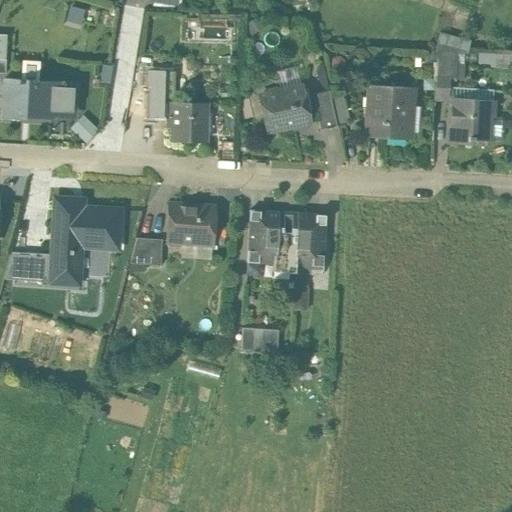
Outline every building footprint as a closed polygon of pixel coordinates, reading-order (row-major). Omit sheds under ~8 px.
[(437,51),(437,52),(437,53),(436,75),(461,77),(462,77),(462,76),(464,53),(463,53),(437,51)] [(154,59),(154,71),(154,74),(168,75),(169,61),(169,60),(154,59)] [(153,94),(165,95),(168,95),(168,75),(154,75),(153,94)] [(436,75),(435,80),(435,81),(434,97),(447,97),(448,77),(448,76),(436,75)] [(73,83),(33,81),(3,79),(1,114),(51,117),(51,111),(71,112),(73,83)] [(308,123),(309,122),(301,86),(279,91),(274,89),(271,90),(269,90),(267,94),(259,96),(268,132),(308,123)] [(364,138),(382,139),(383,139),(385,139),(385,134),(405,135),(407,108),(411,108),(412,89),(368,87),(367,87),(364,138)] [(337,126),(332,108),(328,91),(312,95),(320,130),(337,126)] [(349,123),(345,108),(342,94),(331,97),(338,126),(349,123)] [(502,137),(503,133),(503,120),(501,117),(491,117),(492,101),(452,99),(449,141),(469,143),(469,138),(489,139),(490,139),(500,139),(502,137)] [(168,103),(167,118),(171,118),(171,140),(205,141),(206,104),(168,103)] [(71,127),(86,141),(98,128),(82,114),(71,127)] [(87,192),(54,191),(52,250),(14,249),(13,276),(51,277),(50,282),(83,283),(85,243),(128,245),(130,201),(87,199),(87,192)] [(219,200),(170,198),(168,240),(218,242),(219,200)] [(327,206),(252,203),(250,258),(325,261),(327,206)] [(159,264),(163,239),(136,235),(131,268),(143,270),(144,262),(159,264)] [(278,349),(279,328),(242,326),(241,348),(278,349)]
